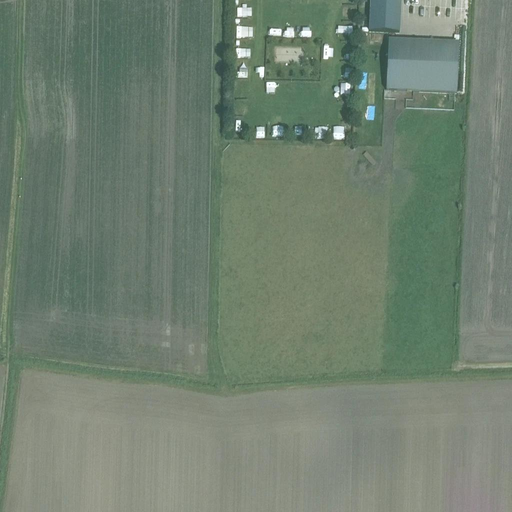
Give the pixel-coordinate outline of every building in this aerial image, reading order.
[(398,34),(399,0),(368,0),(367,33),(398,34)] [(250,8),(236,8),(236,18),(250,18),(250,8)] [(343,10),(343,20),(352,21),(353,11),(343,10)] [(252,39),(252,28),(236,28),(235,38),(252,39)] [(279,38),(280,28),(270,28),(270,38),(279,38)] [(388,41),(386,92),(456,95),(458,44),(388,41)] [(342,48),(342,60),(349,60),(350,49),(342,48)] [(246,78),(246,60),(239,61),(239,66),(234,66),(235,79),(246,78)] [(274,127),(274,138),(283,138),(283,127),(274,127)]
